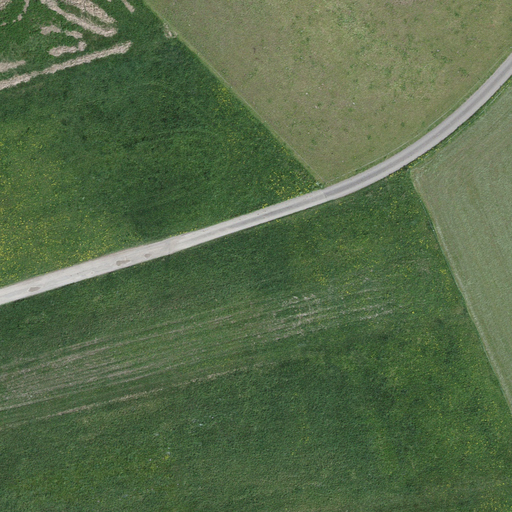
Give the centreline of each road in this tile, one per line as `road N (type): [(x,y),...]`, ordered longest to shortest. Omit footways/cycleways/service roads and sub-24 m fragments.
road 1 (unclassified): [(511,60),(449,122),(314,198),(146,258)]
road 2 (track): [(146,258),(0,300)]
